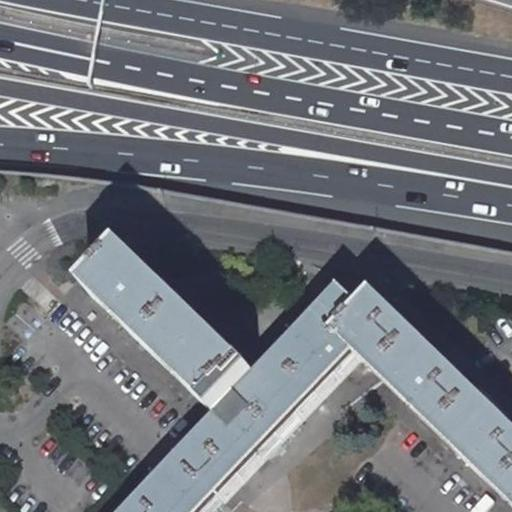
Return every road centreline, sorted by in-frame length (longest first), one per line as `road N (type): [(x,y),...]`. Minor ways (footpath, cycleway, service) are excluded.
road 1 (residential): [(0,273),(58,229),(112,217),(285,236),(511,276)]
road 2 (motorway): [(0,88),(511,178)]
road 3 (motorway): [(0,140),(141,151),(511,204)]
road 4 (motorway): [(511,75),(91,0)]
road 5 (motorway): [(511,137),(136,67)]
road 6 (unknown): [(87,365),(158,448),(103,511)]
road 7 (unknown): [(337,406),(442,511)]
road 8 (motorway): [(136,67),(0,31)]
road 9 (motorway): [(136,67),(0,50)]
road 10 (unknown): [(8,262),(87,365)]
